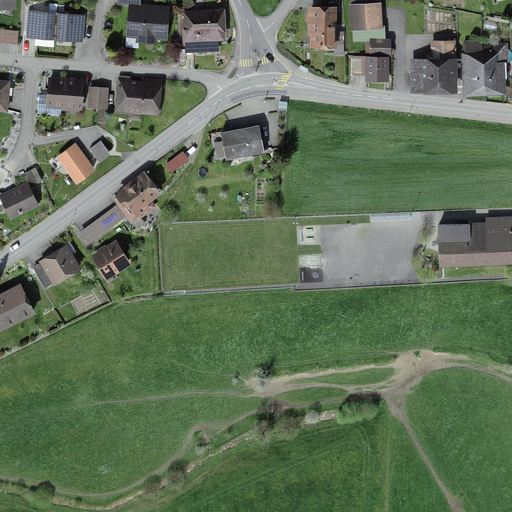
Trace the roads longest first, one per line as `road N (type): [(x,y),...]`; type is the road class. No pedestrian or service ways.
road 1 (tertiary): [(225,96),(0,263)]
road 2 (tertiary): [(511,114),(258,84)]
road 3 (residential): [(511,278),(291,284)]
road 4 (residential): [(92,69),(202,77),(225,96)]
road 5 (residential): [(32,63),(23,144),(0,176)]
